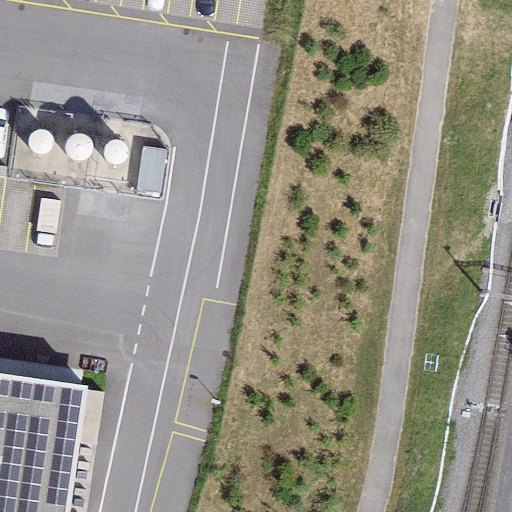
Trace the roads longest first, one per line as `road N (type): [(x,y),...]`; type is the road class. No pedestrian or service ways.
road 1 (track): [(370,511),(443,0)]
road 2 (unknown): [(178,227),(190,136),(184,112),(146,64),(115,53),(0,46)]
road 3 (unknown): [(115,511),(178,227)]
road 4 (unknown): [(178,227),(0,261)]
